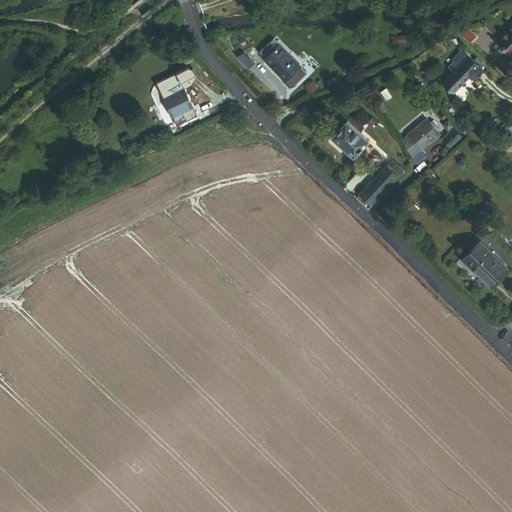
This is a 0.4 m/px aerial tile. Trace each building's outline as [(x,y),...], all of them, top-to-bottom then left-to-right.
[(291,8),(293,2),(286,0),(284,6),(291,8)] [(477,34),(467,25),(460,32),(470,41),(477,34)] [(511,25),(497,41),(510,54),(511,52),(511,25)] [(405,35),(390,37),(391,45),(406,42),(405,35)] [(260,60),(259,62),(290,90),(304,74),(267,41),(255,55),(260,60)] [(452,70),(443,80),(454,90),(468,76),(471,79),(480,69),(478,68),(482,64),(475,58),(472,61),(459,48),(452,55),(455,57),(447,65),(452,70)] [(185,66),(161,74),(173,111),(197,103),(185,66)] [(353,111),(332,134),(354,156),(369,140),(357,128),(363,121),(353,111)] [(405,135),(400,140),(411,156),(418,149),(419,150),(437,133),(423,118),(404,134),(405,135)] [(453,138),(462,128),(455,122),(446,131),(453,138)] [(394,158),(387,164),(400,177),(407,170),(394,158)] [(361,192),(374,204),(400,177),(387,164),(361,192)] [(505,264),(478,237),(461,254),(470,264),(473,261),(486,274),(490,270),(494,275),(505,264)] [(473,261),(470,264),(487,281),(494,275),(490,270),(486,274),(473,261)]
